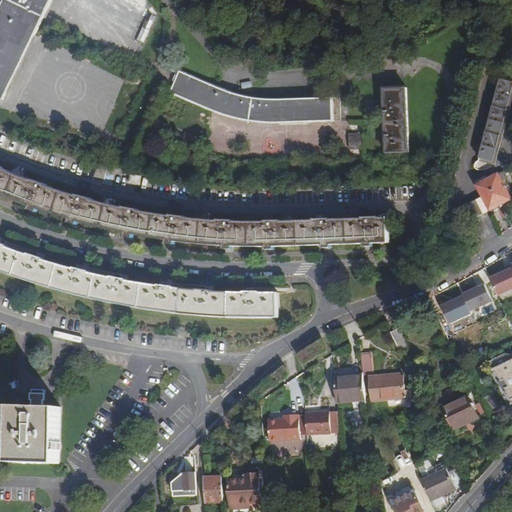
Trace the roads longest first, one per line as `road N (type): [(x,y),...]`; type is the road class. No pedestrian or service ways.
road 1 (residential): [(324,320),(323,268),(214,269),(127,258),(0,219)]
road 2 (residential): [(511,232),(402,293),(324,320)]
road 3 (residential): [(0,316),(55,335),(189,359)]
road 4 (residential): [(205,420),(113,511)]
